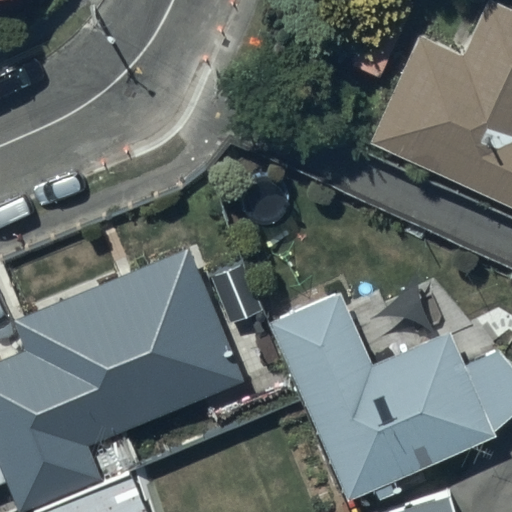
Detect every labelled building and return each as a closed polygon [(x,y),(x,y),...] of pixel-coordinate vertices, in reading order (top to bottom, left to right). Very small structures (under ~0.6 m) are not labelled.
[(360,0),(338,41),(378,62),(411,0),(360,0)] [(420,20),(370,126),(511,192),(511,0),(482,0),(464,40),(420,20)] [(0,474),(7,471),(18,497),(102,463),(89,432),(243,370),(190,238),(16,307),(28,338),(0,348),(0,474)] [(341,276),(266,309),(346,489),(498,422),(495,415),(511,400),(511,351),(498,334),(465,349),(450,315),(374,349),(341,276)] [(152,511),(133,463),(35,502),(39,511),(152,511)] [(456,511),(448,487),(373,511),(456,511)]
